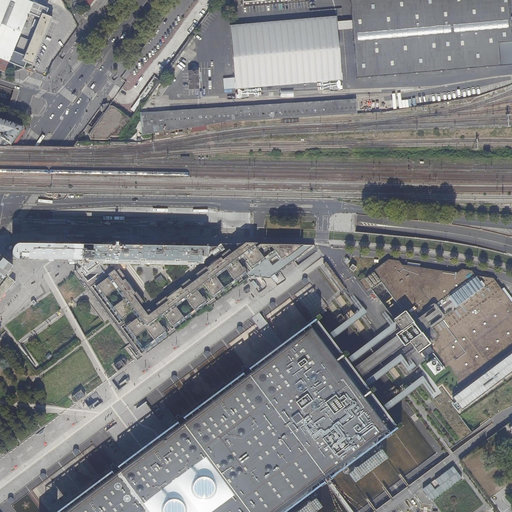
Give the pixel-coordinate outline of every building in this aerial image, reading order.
[(0,0),(0,70),(4,72),(9,61),(23,68),(26,62),(33,65),(52,17),(45,15),(48,9),(33,3),(25,0),(0,0)] [(348,0),(352,77),(499,67),(497,43),(511,42),(507,0),(348,0)] [(342,80),(336,16),(230,25),(235,89),(342,80)] [(199,70),(188,71),(188,89),(199,89),(199,70)] [(140,97),(144,99),(158,79),(155,77),(140,97)] [(140,112),(142,135),(225,122),(355,114),(354,99),(170,111),(170,110),(140,112)] [(119,136),(131,119),(113,106),(110,106),(89,134),(91,139),(108,139),(111,136),(119,136)] [(2,119),(0,118),(0,131),(4,133),(1,137),(11,144),(14,140),(22,129),(21,125),(16,123),(2,119)] [(11,144),(1,137),(0,138),(0,146),(10,147),(10,145),(11,144)] [(210,251),(217,246),(209,246),(208,244),(207,244),(206,244),(205,245),(204,245),(204,246),(199,246),(185,245),(165,245),(148,245),(130,245),(110,245),(89,244),(71,244),(54,244),(49,244),(21,244),(17,244),(15,245),(14,246),(13,248),(12,250),(12,252),(12,255),(15,259),(16,259),(18,260),(20,260),(21,260),(23,259),(24,258),(25,257),(28,257),(28,261),(49,261),(79,262),(81,264),(83,267),(82,269),(86,274),(102,262),(93,250),(116,250),(137,250),(157,251),(179,251),(210,251)] [(238,248),(261,277),(269,278),(315,245),(258,244),(247,244),(236,244),(238,248)] [(261,277),(238,248),(235,250),(231,253),(247,274),(248,276),(261,277)] [(247,274),(231,253),(229,249),(226,251),(225,250),(219,255),(220,256),(217,258),(218,259),(213,263),(208,266),(207,265),(204,267),(203,266),(197,271),(198,272),(196,274),(198,277),(214,298),(247,274)] [(115,263),(116,250),(93,250),(102,262),(115,263)] [(136,263),(137,250),(116,250),(115,263),(126,263),(128,263),(129,263),(136,263)] [(157,263),(157,251),(137,250),(136,263),(157,263)] [(162,263),(179,263),(179,251),(157,251),(157,263),(162,263)] [(179,251),(179,263),(194,264),(196,262),(201,262),(202,256),(206,256),(206,254),(210,251),(179,251)] [(0,298),(15,282),(8,276),(13,271),(11,269),(13,266),(3,259),(0,255),(0,298)] [(511,349),(511,297),(495,275),(475,272),(471,268),(461,266),(455,270),(405,263),(401,259),(391,257),(362,280),(364,284),(400,331),(404,328),(427,360),(438,352),(463,385),(511,349)] [(134,309),(140,305),(143,302),(141,299),(142,298),(138,292),(137,293),(135,290),(133,291),(130,286),(126,281),(127,280),(125,278),(126,277),(122,271),(121,272),(118,269),(115,271),(114,270),(108,274),(109,276),(95,287),(103,298),(117,287),(125,298),(111,309),(119,320),(134,309)] [(165,281),(161,275),(155,279),(159,285),(165,281)] [(214,298),(198,277),(191,282),(206,304),(208,306),(216,301),(214,298)] [(206,304),(191,282),(189,279),(186,281),(185,280),(179,284),(180,286),(177,288),(178,289),(173,293),(168,296),(167,296),(164,297),(163,296),(157,301),(158,302),(156,304),(158,307),(173,329),(206,304)] [(472,433),(450,403),(452,401),(446,392),(442,386),(439,389),(425,370),(422,371),(419,366),(409,373),(348,293),(333,303),(416,414),(445,453),(472,433)] [(139,317),(145,312),(140,305),(134,309),(139,317)] [(173,329),(158,307),(151,312),(166,334),(167,336),(168,337),(175,331),(173,329)] [(145,312),(139,317),(125,327),(140,347),(143,351),(148,347),(166,334),(151,312),(148,309),(145,312)] [(278,511),(320,481),(321,484),(322,484),(326,481),(327,481),(329,479),(336,474),(335,473),(334,471),(386,433),(387,434),(387,435),(403,423),(401,420),(394,425),(393,426),(368,394),(370,392),(376,388),(374,385),(368,389),(366,391),(341,358),(343,356),(349,352),(347,349),(341,353),(339,355),(314,322),(317,321),(322,316),(319,313),(311,319),(309,320),(307,322),(305,324),(307,327),(255,366),(253,362),(246,368),(244,369),(242,371),(239,373),(241,376),(189,415),(187,412),(180,417),(174,422),(176,425),(148,446),(123,465),(121,462),(112,468),(107,472),(109,475),(59,511),(55,511),(54,511),(53,511),(278,511)] [(146,353),(168,337),(167,336),(146,352),(146,353)] [(511,371),(511,353),(452,398),(461,410),(511,371)] [(121,358),(113,365),(117,370),(125,364),(125,361),(124,359),(121,358)] [(85,396),(81,390),(72,397),(72,398),(72,399),(74,402),(75,402),(76,402),(85,396)] [(29,438),(31,444),(37,442),(35,436),(29,438)] [(472,452),(466,445),(375,511),(391,511),(405,502),(406,501),(408,500),(472,452)] [(380,449),(348,474),(354,482),(386,458),(380,449)] [(314,511),(321,507),(315,498),(295,511),(314,511)]
